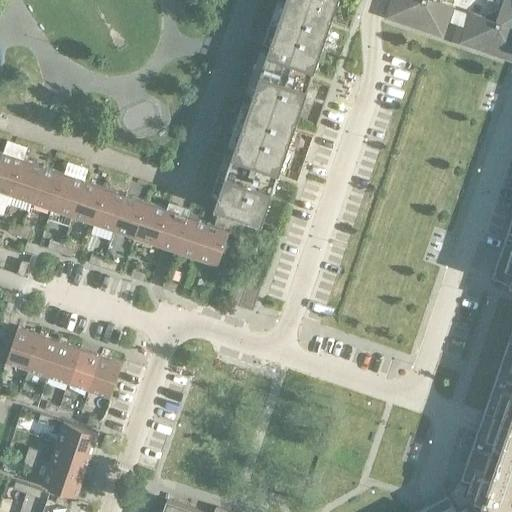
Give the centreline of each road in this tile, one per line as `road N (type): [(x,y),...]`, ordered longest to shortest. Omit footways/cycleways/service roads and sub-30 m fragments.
road 1 (residential): [(511,109),(413,398),(275,351)]
road 2 (residential): [(375,0),(365,32),(369,75),(275,351)]
road 3 (residential): [(275,351),(195,325),(168,331),(109,511)]
